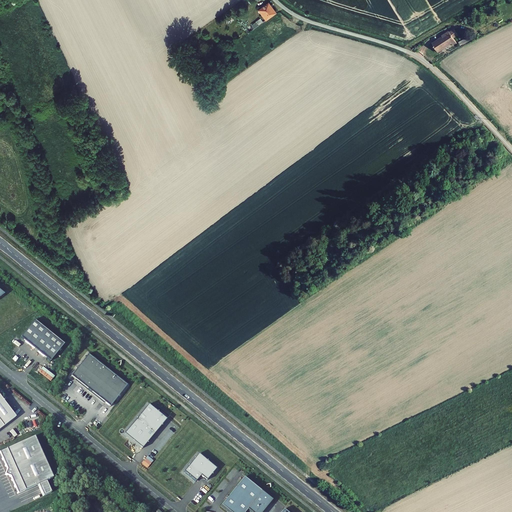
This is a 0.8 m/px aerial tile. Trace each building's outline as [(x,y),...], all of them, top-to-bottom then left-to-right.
[(277,13),(269,3),(259,11),(266,21),(277,13)] [(259,20),(258,19),(255,22),(256,23),(251,27),(253,30),(264,23),(262,21),(261,21),(260,20),(259,20)] [(451,32),(456,41),(460,39),(455,30),(451,32)] [(457,43),(449,32),(442,36),(442,37),(432,44),(438,53),(452,44),(453,47),(458,44),(457,43)] [(64,345),(34,321),(21,337),(50,361),(64,345)] [(127,387),(88,357),(71,378),(110,409),(127,387)] [(0,422),(3,427),(15,417),(0,397),(0,422)] [(168,420),(150,405),(126,434),(144,449),(168,420)] [(33,437),(0,452),(0,454),(7,469),(5,475),(10,477),(17,494),(38,485),(43,497),(51,493),(46,482),(52,479),(33,437)] [(199,455),(217,470),(218,469),(200,454),(199,455)] [(217,470),(199,455),(185,472),(197,482),(202,476),(208,481),(217,470)] [(245,478),(222,506),(229,511),(245,511),(247,510),(250,511),(263,511),(273,501),(245,478)]
